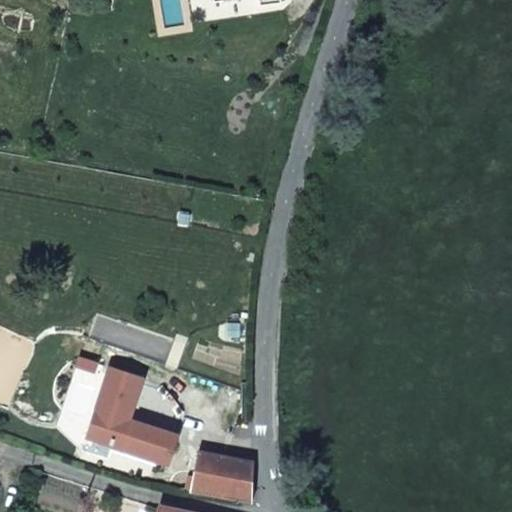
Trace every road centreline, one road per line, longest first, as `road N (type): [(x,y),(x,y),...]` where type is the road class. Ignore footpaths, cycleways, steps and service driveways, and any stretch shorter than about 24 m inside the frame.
road 1 (tertiary): [(274,511),(265,461),(268,292),(347,0)]
road 2 (residential): [(0,447),(230,511)]
